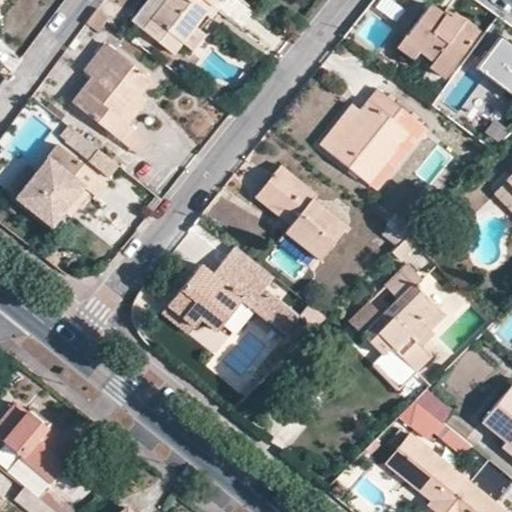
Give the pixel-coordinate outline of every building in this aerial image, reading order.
[(165,0),(152,19),(182,43),(203,14),(200,11),(206,4),(210,7),(215,0),(165,0)] [(200,11),(203,14),(209,18),(215,11),(210,7),(206,4),(200,11)] [(404,36),(418,49),(413,56),(441,76),(475,32),(449,13),(445,18),(427,6),(404,36)] [(105,19),(94,11),(85,23),(96,32),(105,19)] [(413,56),(418,49),(404,36),(402,36),(393,46),(409,59),(413,56)] [(112,50),(104,44),(82,72),(90,78),(112,50)] [(125,124),(118,119),(137,93),(149,78),(112,50),(90,78),(72,102),(117,139),(128,127),(125,124)] [(326,152),(365,182),(406,131),(415,138),(423,128),(375,90),(358,111),(326,152)] [(118,119),(125,124),(145,98),(137,93),(118,119)] [(317,145),(326,152),(358,111),(349,104),(317,145)] [(365,182),(374,189),(415,138),(406,131),(365,182)] [(50,226),(62,212),(81,188),(88,194),(91,196),(102,183),(57,145),(36,171),(15,197),(50,226)] [(36,171),(29,166),(8,191),(15,197),(36,171)] [(278,166),(252,198),(287,226),(282,233),(317,260),(344,225),(310,197),(312,194),(278,166)] [(511,187),(505,180),(492,192),(511,212),(511,187)] [(88,194),(81,188),(62,212),(68,218),(88,194)] [(401,239),(411,228),(394,213),(384,224),(387,227),(401,239)] [(393,247),(401,239),(387,227),(380,236),(393,247)] [(165,305),(192,326),(198,318),(213,330),(240,297),(253,307),(266,291),(223,257),(210,274),(197,265),(165,305)] [(421,346),(415,340),(428,327),(441,314),(414,285),(419,280),(404,264),(383,284),(396,298),(380,313),(360,334),(380,354),(389,347),(413,370),(428,354),(421,346)] [(253,307),(285,332),(297,316),(266,291),(253,307)] [(380,313),(367,300),(346,320),(360,334),(380,313)] [(165,305),(158,314),(185,335),(192,326),(165,305)] [(511,315),(498,331),(511,344),(511,343),(511,315)] [(433,334),(428,327),(415,340),(421,346),(433,334)] [(511,386),(510,385),(481,420),(504,439),(501,444),(511,453),(511,386)] [(441,422),(451,410),(424,388),(413,399),(441,422)] [(413,399),(403,410),(453,449),(461,439),(441,422),(413,399)] [(14,421),(23,412),(11,402),(2,413),(14,421)] [(2,413),(0,415),(0,440),(49,482),(77,449),(27,407),(23,412),(14,421),(2,413)] [(409,435),(386,462),(430,499),(427,503),(436,511),(444,511),(467,483),(409,435)] [(503,511),(467,483),(444,511),(503,511)] [(22,486),(12,499),(27,511),(54,511),(37,498),(22,486)] [(42,491),(37,498),(54,511),(75,511),(76,511),(59,498),(56,502),(42,491)]
